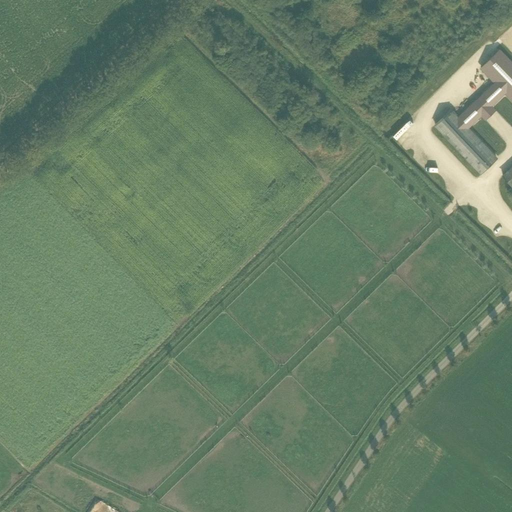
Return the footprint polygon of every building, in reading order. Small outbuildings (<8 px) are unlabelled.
[(451,112),(435,127),(479,174),(496,159),(468,129),(480,118),(503,96),(505,94),(511,101),(511,62),(499,50),(480,69),(494,84),(457,119),(451,112)] [(511,167),(503,176),(511,185),(511,167)] [(502,212),(499,214),(508,224),(511,221),(502,212)] [(490,220),(486,224),(497,235),(501,231),(490,220)] [(511,243),(503,235),(500,238),(510,246),(511,243)] [(117,511),(95,500),(87,511),(117,511)]
